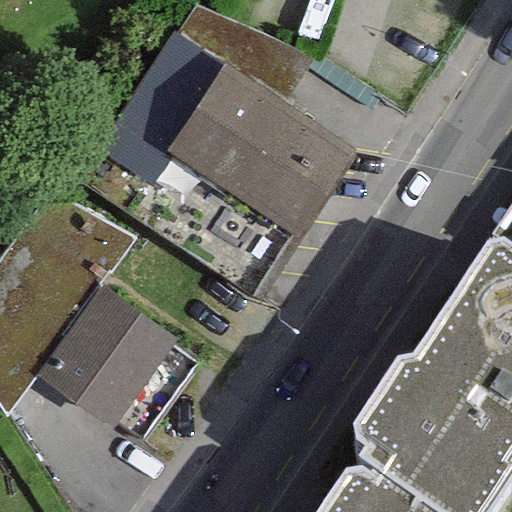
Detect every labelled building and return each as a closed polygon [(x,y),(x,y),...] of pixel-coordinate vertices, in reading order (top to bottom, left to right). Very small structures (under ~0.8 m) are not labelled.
[(191,8),(76,185),(254,300),(353,149),(286,106),(312,66),(191,8)] [(0,258),(0,409),(6,419),(134,239),(48,194),(0,258)] [(361,507),(368,511),(511,511),(511,503),(511,504),(511,503),(511,271),(504,282),(493,275),(412,401),(401,394),(345,482),(367,496),(361,507)] [(200,364),(104,292),(39,378),(135,450),(200,364)] [(368,511),(361,507),(353,502),(346,511),(368,511)]
